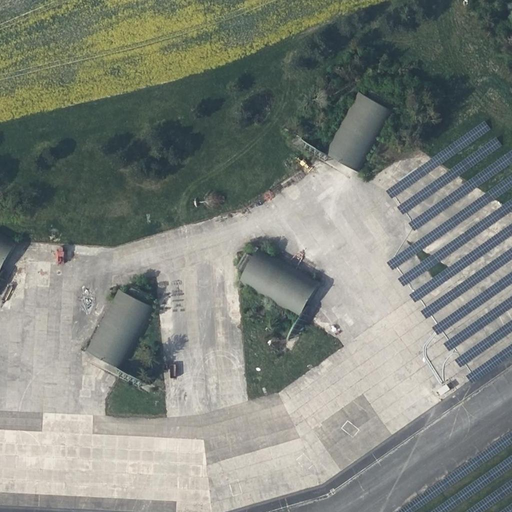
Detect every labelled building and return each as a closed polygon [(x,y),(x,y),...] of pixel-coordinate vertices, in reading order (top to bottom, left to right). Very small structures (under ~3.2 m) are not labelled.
[(357,94),(324,155),(356,173),(390,111),(357,94)] [(0,270),(14,243),(0,235),(0,270)] [(238,282),(298,317),(317,284),(256,249),(238,282)] [(119,290),(86,352),(119,369),(152,308),(119,290)] [(447,384),(438,390),(442,396),(451,390),(447,384)]
